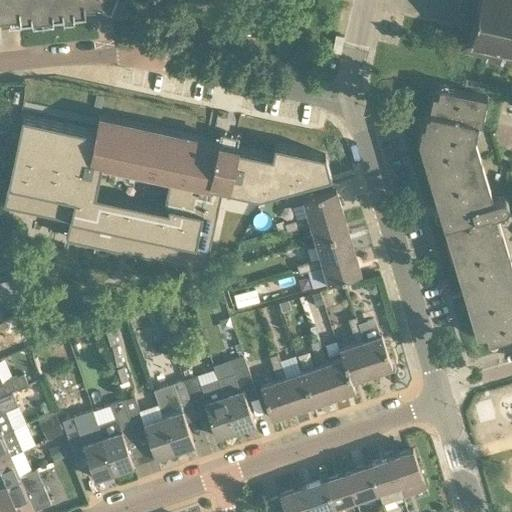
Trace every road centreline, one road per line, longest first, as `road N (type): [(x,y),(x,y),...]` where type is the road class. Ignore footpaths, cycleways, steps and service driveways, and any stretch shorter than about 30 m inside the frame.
road 1 (residential): [(441,402),(350,101)]
road 2 (residential): [(220,477),(441,402)]
road 3 (residential): [(136,55),(350,101)]
road 4 (residential): [(0,63),(136,55)]
